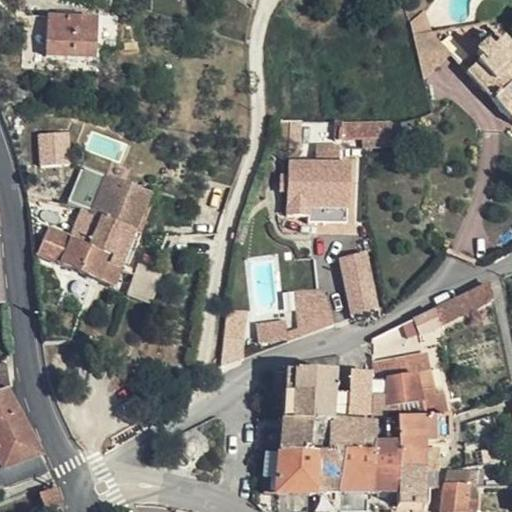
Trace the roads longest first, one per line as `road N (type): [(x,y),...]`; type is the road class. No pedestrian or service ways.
road 1 (tertiary): [(73,488),(33,395),(0,165)]
road 2 (residential): [(511,261),(248,379)]
road 3 (residential): [(248,379),(147,445),(129,475)]
road 4 (residential): [(229,507),(248,379)]
